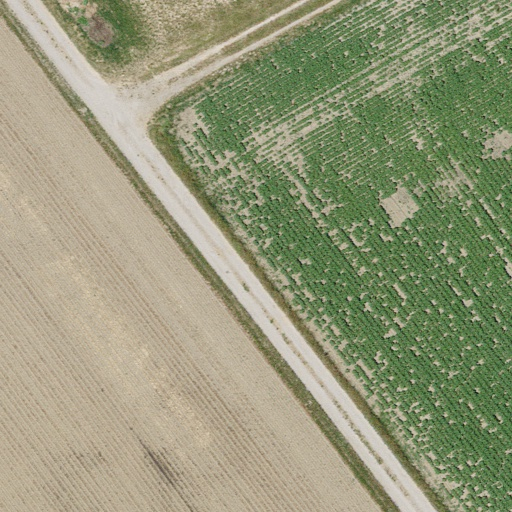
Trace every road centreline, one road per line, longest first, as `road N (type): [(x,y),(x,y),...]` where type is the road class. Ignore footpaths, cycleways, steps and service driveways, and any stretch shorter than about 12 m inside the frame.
road 1 (track): [(25,0),(416,511)]
road 2 (track): [(321,0),(113,115)]
